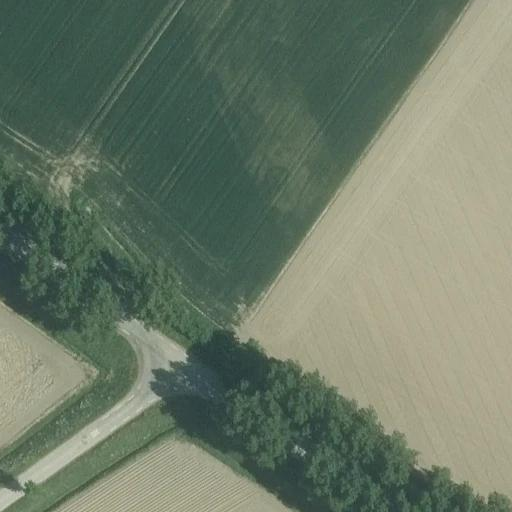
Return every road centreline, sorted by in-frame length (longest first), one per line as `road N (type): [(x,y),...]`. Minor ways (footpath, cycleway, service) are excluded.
road 1 (tertiary): [(391,511),(182,365)]
road 2 (unclassified): [(0,506),(182,365)]
road 3 (tertiary): [(182,365),(0,235)]
